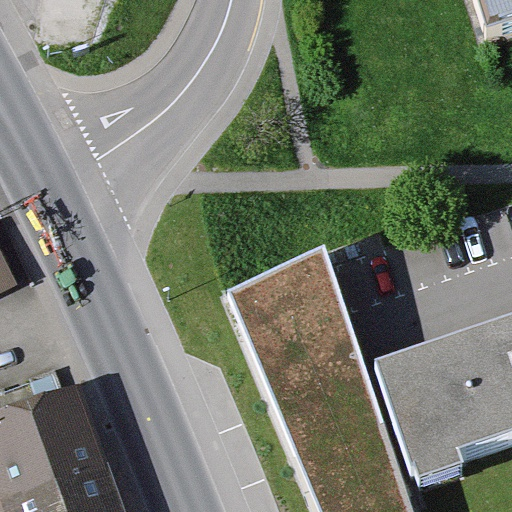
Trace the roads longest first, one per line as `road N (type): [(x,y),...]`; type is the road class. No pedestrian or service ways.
road 1 (secondary): [(188,511),(51,181)]
road 2 (residential): [(230,0),(222,33),(199,70),(156,118),(51,181)]
